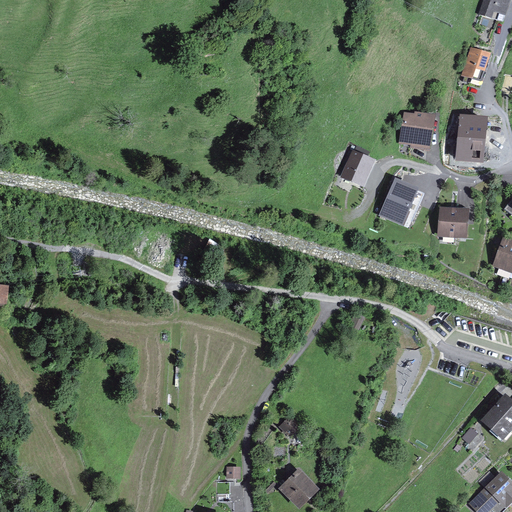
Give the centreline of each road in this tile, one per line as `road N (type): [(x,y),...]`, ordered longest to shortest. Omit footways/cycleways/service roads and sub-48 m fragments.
road 1 (residential): [(339,298),(250,422),(248,511)]
road 2 (residential): [(339,298),(392,306),(446,348),(511,367)]
